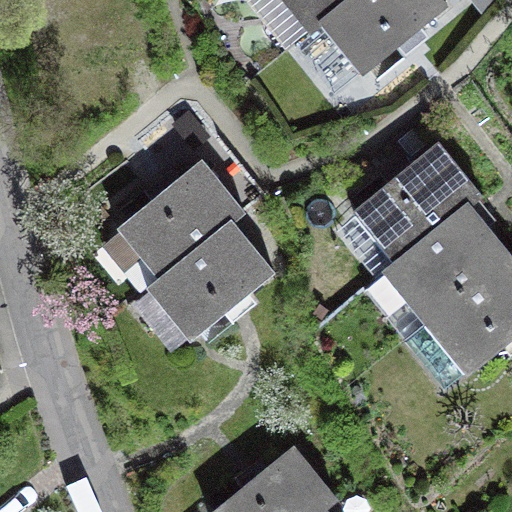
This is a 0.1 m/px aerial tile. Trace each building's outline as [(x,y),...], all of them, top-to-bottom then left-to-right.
[(383,0),(394,13),(408,0),(383,0)] [(477,206),(436,155),(350,225),(391,276),(466,215),(477,206)] [(202,174),(116,240),(158,295),(235,236),(244,229),(202,174)] [(380,285),(420,333),(506,263),(466,215),(391,276),(380,285)] [(185,351),(273,285),(235,236),(158,295),(148,302),(185,351)] [(511,345),(511,270),(506,263),(420,333),(463,385),(511,345)] [(335,511),(294,460),(227,511),(335,511)]
